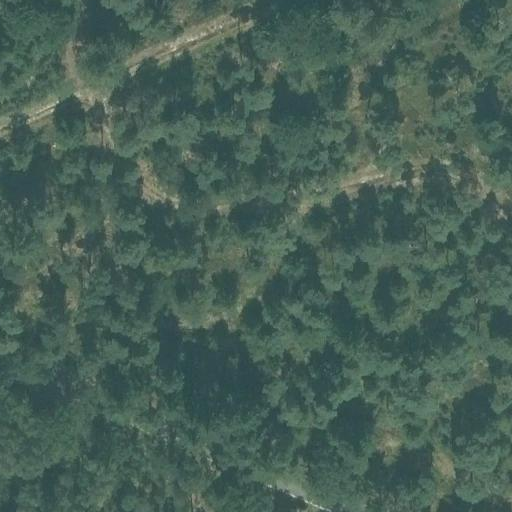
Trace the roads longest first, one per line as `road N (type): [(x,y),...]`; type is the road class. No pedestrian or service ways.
road 1 (tertiary): [(376,511),(0,351)]
road 2 (track): [(272,0),(0,119)]
